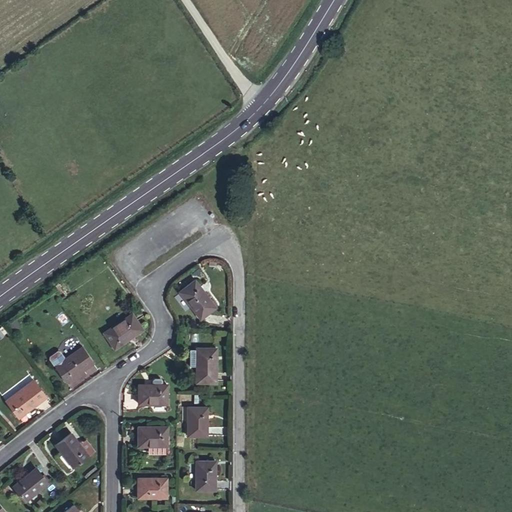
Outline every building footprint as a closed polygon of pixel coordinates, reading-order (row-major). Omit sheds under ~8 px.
[(178,291),(200,319),(215,307),(194,279),(178,291)] [(132,313),(103,332),(114,348),(142,329),(132,313)] [(81,346),(55,365),(66,381),(93,362),(81,346)] [(196,347),(196,382),(216,382),(216,348),(196,347)] [(18,416),(45,396),(33,380),(6,401),(18,416)] [(138,384),(138,404),(167,404),(167,384),(138,384)] [(207,406),(187,406),(187,436),(206,436),(207,406)] [(137,426),(137,446),(148,446),(148,453),(165,453),(165,446),(166,446),(167,426),(137,426)] [(55,444),(73,467),(88,456),(71,432),(55,444)] [(215,490),(215,460),(195,460),(195,490),(215,490)] [(36,466),(11,486),(24,501),(48,482),(36,466)] [(137,477),(137,497),(166,497),(166,477),(137,477)]
